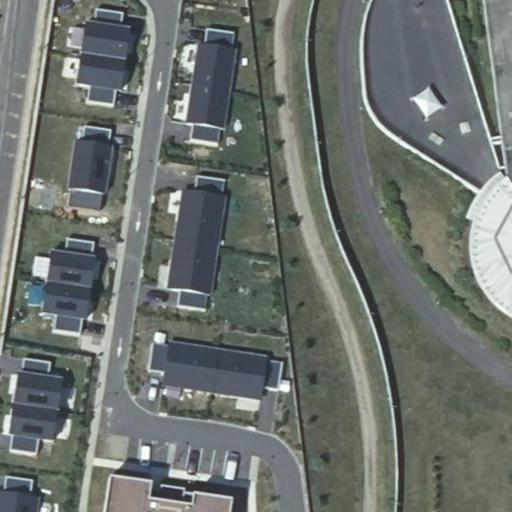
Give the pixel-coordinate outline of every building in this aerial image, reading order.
[(511,0),(482,0),(502,168),(503,180),(491,201),(474,232),(472,260),(476,282),(488,302),(509,320),(511,320),(511,0)] [(85,24),(80,54),(125,60),(129,31),(120,29),(123,14),(95,10),(93,26),(85,24)] [(198,44),(192,84),(228,90),(235,50),(231,49),(233,33),(206,29),(203,45),(198,44)] [(125,60),(80,54),(80,55),(76,84),(92,87),(89,103),(114,106),(116,90),(120,91),(125,60)] [(228,90),(192,84),(192,85),(186,124),(191,125),(189,141),(216,145),(219,129),(222,129),(228,90)] [(111,130),(87,127),(85,143),(79,142),(72,190),(104,195),(111,147),(109,146),(111,130)] [(178,221),(175,240),(217,246),(224,197),(221,196),(223,180),(196,176),(194,192),(186,191),(182,222),(178,221)] [(50,253),(46,283),(90,290),(95,260),(91,259),(94,243),(66,239),(64,255),(50,253)] [(175,240),(173,259),(176,259),(172,290),(179,291),(177,307),(204,311),(206,295),(210,296),(217,246),(175,240)] [(90,290),(46,283),(41,314),(55,316),(53,331),(80,335),(83,320),(86,320),(90,290)] [(193,390),(212,393),(218,351),(168,344),(168,347),(152,345),(148,372),(164,374),(163,382),(193,386),(193,390)] [(212,393),(230,395),(231,392),(261,397),(262,389),(278,392),(282,365),(267,362),(267,359),(218,351),(212,393)] [(17,375),(13,405),(57,412),(62,382),(48,380),(50,364),(23,360),(21,376),(17,375)] [(57,412),(13,405),(13,406),(8,435),(12,436),(9,452),(37,456),(39,440),(53,442),(57,412)] [(0,511),(35,511),(38,498),(30,497),(33,482),(6,477),(3,493),(0,492),(0,511)] [(152,485),(110,479),(105,511),(231,511),(233,502),(185,495),(186,490),(162,486),(161,491),(151,490),(152,485)]
